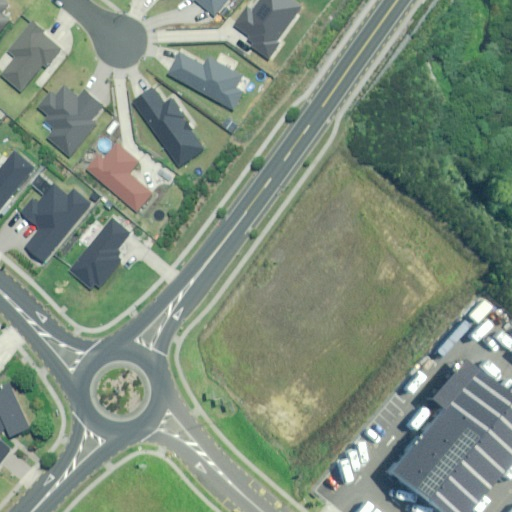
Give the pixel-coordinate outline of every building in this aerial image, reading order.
[(190,0),(191,0),(196,0),(213,15),(226,0),(190,0)] [(239,49),(261,64),(298,11),(282,0),(257,0),(248,13),(243,10),(230,28),(246,39),(239,49)] [(44,67),(60,49),(42,34),(44,32),(29,20),(4,49),(14,58),(0,74),(0,78),(16,92),(41,64),(44,67)] [(241,77),(206,58),(203,64),(179,51),(166,73),(231,108),(241,91),(235,88),(241,77)] [(46,137),(68,156),(94,125),(88,120),(100,106),(81,91),(76,98),(62,86),(53,96),(49,93),(36,108),(46,116),(42,121),(52,129),(46,137)] [(160,103),(149,87),(131,99),(176,167),(203,149),(169,98),(160,103)] [(96,155),(84,169),(136,212),(152,193),(128,173),(138,162),(115,144),(102,160),(96,155)] [(0,208),(33,167),(13,151),(0,167),(0,208)] [(67,195),(52,183),(36,203),(32,199),(21,214),(40,229),(25,247),(43,262),(90,205),(71,190),(67,195)] [(130,234),(111,218),(67,270),(88,288),(93,282),(99,288),(122,261),(116,256),(119,253),(116,251),(130,234)] [(434,511),(468,511),(511,460),(511,391),(468,355),(432,399),(446,410),(390,476),(434,511)] [(0,386),(0,463),(10,452),(0,442),(0,431),(4,427),(9,436),(27,428),(7,384),(0,386)]
